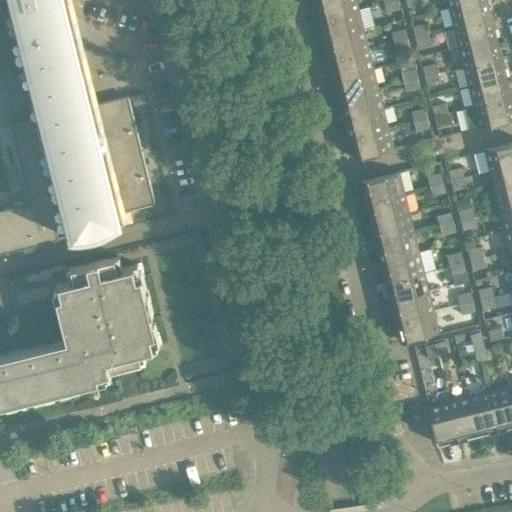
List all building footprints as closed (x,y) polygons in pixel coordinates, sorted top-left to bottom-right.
[(92,81),(71,0),(10,0),(12,5),(16,4),(31,65),(38,94),(44,115),(74,236),(76,236),(81,236),(86,236),(90,235),(95,234),(102,232),(107,230),(106,228),(106,229),(102,215),(155,202),(128,94),(97,102),(92,81)] [(358,8),(356,0),(316,0),(320,13),(319,13),(320,17),(319,17),(319,18),(358,8)] [(398,0),(390,0),(384,2),(386,11),(400,8),(398,0)] [(487,0),(474,0),(449,6),(454,26),(493,16),(492,12),(490,12),(487,0)] [(358,8),(319,18),(319,19),(320,18),(321,22),(322,22),(326,37),(363,28),(358,8)] [(493,16),(454,26),(459,46),(497,37),(493,22),(494,21),(493,17),(493,16)] [(426,23),(412,26),(415,36),(428,33),(426,23)] [(363,28),(326,37),(330,52),(328,52),(329,56),(329,57),(368,48),(363,28)] [(391,31),(394,41),(407,38),(405,28),(391,31)] [(428,33),(415,36),(417,46),(431,42),(428,33)] [(497,37),(459,46),(464,66),(503,56),(503,55),(502,55),(501,51),(500,52),(497,37)] [(407,38),(394,41),(396,51),(410,47),(407,38)] [(373,67),(368,48),(329,57),(329,58),(330,58),(331,62),(332,62),(336,77),(373,67)] [(503,56),(464,66),(469,86),(506,76),(503,61),(504,61),(503,57),(503,56)] [(436,62),(422,66),(425,76),(438,72),(436,62)] [(373,67),(336,77),(339,92),(338,92),(339,96),(339,97),(378,87),(373,67)] [(401,71),(404,81),(417,77),(415,68),(401,71)] [(438,72),(425,76),(427,85),(441,82),(438,72)] [(506,76),(469,86),(474,105),(511,95),(511,94),(511,91),(510,91),(506,76)] [(417,77),(404,81),(406,91),(420,87),(417,77)] [(378,87),(339,97),(339,98),(340,98),(341,101),(342,101),(346,116),(383,107),(378,87)] [(142,93),(132,95),(134,105),(144,102),(142,93)] [(511,95),(474,105),(464,108),(469,129),(511,118),(511,95)] [(446,102),(432,105),(435,115),(448,112),(446,102)] [(383,107),(346,116),(349,131),(348,132),(349,135),(349,136),(388,127),(383,107)] [(411,111),(414,120),(427,117),(425,107),(411,111)] [(448,112),(435,115),(437,125),(451,121),(448,112)] [(58,237),(56,227),(67,224),(69,235),(74,236),(44,115),(9,124),(29,202),(0,209),(0,253),(24,247),(32,245),(59,238),(58,237)] [(427,117),(414,120),(416,130),(430,127),(427,117)] [(388,127),(349,136),(349,137),(350,137),(350,141),(352,141),(356,157),(393,148),(388,127)] [(511,142),(485,149),(490,170),(511,164),(511,142)] [(511,185),(511,164),(490,170),(495,190),(511,185)] [(448,170),(451,180),(464,176),(462,167),(448,170)] [(399,170),(361,180),(365,196),(364,196),(365,200),(365,201),(404,191),(399,170)] [(427,175),(430,185),(443,181),(441,172),(427,175)] [(464,176),(451,180),(453,189),(467,186),(464,176)] [(443,181),(430,185),(432,195),(446,191),(443,181)] [(511,185),(495,190),(500,210),(511,206),(511,185)] [(409,211),(404,191),(365,201),(365,202),(366,202),(367,206),(368,205),(371,220),(409,211)] [(458,210),(460,220),(474,216),(472,206),(458,210)] [(511,227),(511,206),(500,210),(505,229),(511,227)] [(409,211),(371,220),(375,235),(374,236),(375,240),(375,241),(414,231),(409,211)] [(437,215),(439,224),(453,221),(451,211),(437,215)] [(474,216),(460,220),(463,229),(476,226),(474,216)] [(453,221),(439,224),(442,234),(456,231),(453,221)] [(419,250),(414,231),(375,241),(376,245),(378,245),(381,260),(419,250)] [(468,249),(470,259),(484,255),(481,246),(468,249)] [(424,270),(419,250),(381,260),(385,275),(384,275),(385,279),(384,279),(385,280),(424,270)] [(447,254),(449,264),(463,261),(461,251),(447,254)] [(484,255),(470,259),(473,269),(486,265),(484,255)] [(0,402),(111,375),(110,371),(146,362),(145,359),(141,361),(138,351),(158,346),(138,263),(110,270),(107,258),(67,268),(70,280),(55,284),(68,337),(0,354),(0,402)] [(463,261),(449,264),(452,274),(465,270),(463,261)] [(429,290),(424,270),(385,280),(385,281),(386,285),(387,285),(391,300),(429,290)] [(478,289),(480,298),(494,295),(491,285),(478,289)] [(433,310),(429,290),(391,300),(395,315),(394,315),(395,319),(394,319),(394,320),(433,310)] [(457,294),(459,303),(473,300),(470,291),(457,294)] [(494,295),(480,298),(483,308),(496,305),(494,295)] [(473,300),(459,303),(462,313),(475,310),(473,300)] [(433,310),(394,320),(395,321),(395,320),(396,324),(397,324),(401,340),(439,331),(433,310)] [(490,339),(504,336),(501,326),(488,329),(490,339)] [(470,333),(473,347),(484,344),(480,331),(470,333)] [(445,340),(435,342),(438,356),(448,353),(445,340)] [(428,358),(438,356),(435,342),(425,345),(428,358)] [(484,344),(473,347),(477,360),(487,357),(484,344)] [(511,399),(509,386),(489,391),(499,430),(499,429),(503,428),(503,427),(511,424),(511,399)] [(489,391),(469,395),(478,433),(493,429),(494,430),(498,429),(498,430),(499,430),(489,391)] [(469,395),(449,400),(459,439),(460,439),(464,438),(463,437),(478,433),(469,395)] [(449,400),(428,406),(438,443),(454,439),(454,440),(458,439),(458,440),(459,439),(449,400)]
